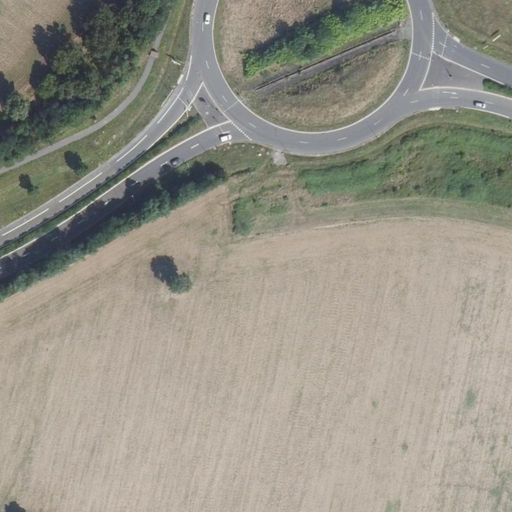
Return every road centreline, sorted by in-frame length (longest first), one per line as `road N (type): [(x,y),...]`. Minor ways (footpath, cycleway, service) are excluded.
road 1 (primary): [(0,266),(166,160),(249,124)]
road 2 (primary): [(204,50),(188,92),(149,139),(0,239)]
road 3 (primary): [(249,124),(289,142),(334,143),(392,111)]
road 4 (primary): [(392,111),(435,98),(511,109)]
